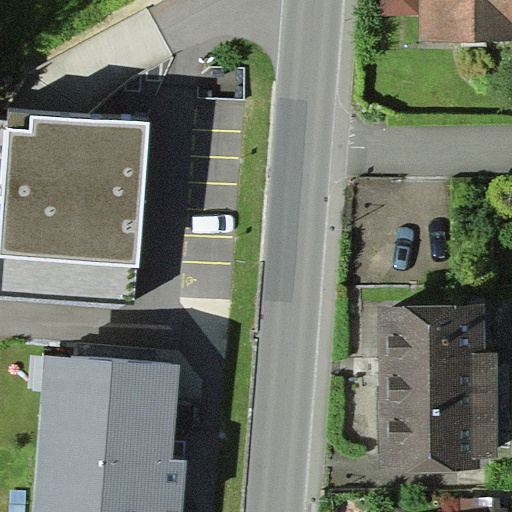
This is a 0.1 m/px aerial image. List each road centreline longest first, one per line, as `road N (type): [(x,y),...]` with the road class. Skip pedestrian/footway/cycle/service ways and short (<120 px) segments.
road 1 (secondary): [(278,511),(305,150)]
road 2 (residential): [(511,149),(305,150)]
road 3 (secondary): [(305,150),(316,0)]
